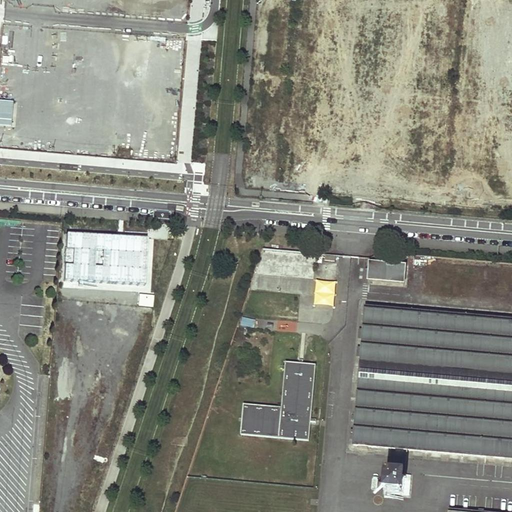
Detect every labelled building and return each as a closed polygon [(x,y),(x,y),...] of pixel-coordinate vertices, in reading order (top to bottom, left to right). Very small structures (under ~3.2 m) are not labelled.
[(0,126),(14,127),(15,101),(0,100),(0,126)] [(143,287),(147,239),(120,237),(99,236),(67,233),(63,281),(143,287)] [(284,277),(294,279),(297,264),(292,263),(294,255),(281,253),(281,252),(263,249),(258,279),(268,281),(267,286),(281,289),(284,277)] [(369,262),(368,280),(405,283),(407,264),(369,262)] [(155,295),(140,293),(139,306),(153,308),(155,295)] [(300,300),(298,320),(329,324),(331,315),(337,316),(336,325),(344,326),(346,310),(322,307),(323,295),(314,294),(313,302),(300,300)] [(511,322),(365,309),(353,446),(511,459),(511,322)] [(309,441),(316,365),(285,362),(281,408),(244,405),(241,435),(309,441)] [(387,476),(385,493),(403,494),(404,477),(387,476)]
